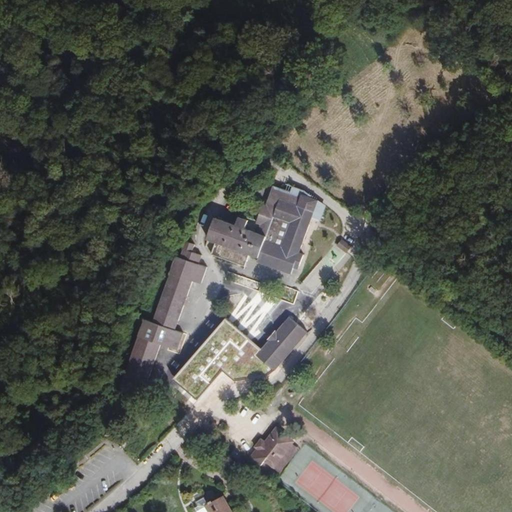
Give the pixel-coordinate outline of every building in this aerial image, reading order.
[(296,189),(277,181),(275,188),(289,194),(292,193),(294,193),(296,189)] [(299,253),(313,215),(321,217),(325,207),(321,206),(322,204),(317,201),(309,198),(310,196),(304,194),(305,193),(304,192),(296,189),(294,193),(292,193),(289,194),(275,188),(268,205),(264,204),(257,223),(261,225),(258,232),(246,228),(249,219),(240,216),(237,225),(233,223),(216,217),(208,238),(217,242),(212,254),(246,266),(250,254),(259,257),(258,261),(291,274),(294,267),(298,269),(304,254),(299,253)] [(240,216),(241,213),(237,211),(233,223),(237,225),(240,216)] [(342,238),(336,245),(346,253),(352,246),(342,238)] [(175,330),(193,281),(201,284),(208,266),(199,264),(202,255),(193,251),(196,244),(186,240),(183,249),(184,249),(181,257),(177,256),(171,272),(172,273),(154,322),(145,319),(139,336),(121,387),(143,394),(161,344),(177,350),(183,333),(175,330)] [(266,319),(276,307),(259,294),(249,306),(266,319)] [(275,370),(307,332),(293,320),(288,325),(285,323),(278,331),(281,333),(272,344),(269,342),(262,349),(257,355),(260,357),(275,370)] [(196,400),(223,371),(235,380),(270,374),(275,370),(260,357),(257,355),(262,349),(227,321),(173,379),(196,400)] [(272,344),(281,333),(278,331),(277,332),(276,330),(268,339),(270,340),(269,342),(272,344)] [(279,410),(286,400),(279,394),(271,404),(279,410)] [(274,468),(293,443),(275,430),(266,441),(259,450),(257,449),(251,457),(262,465),(265,461),(274,468)] [(259,450),(266,441),(262,438),(255,447),(257,449),(259,450)] [(282,474),(301,449),(293,443),(274,468),(282,474)] [(233,511),(224,495),(209,504),(206,506),(209,511),(233,511)] [(209,511),(206,506),(209,504),(205,497),(196,502),(199,506),(195,508),(197,511),(209,511)]
